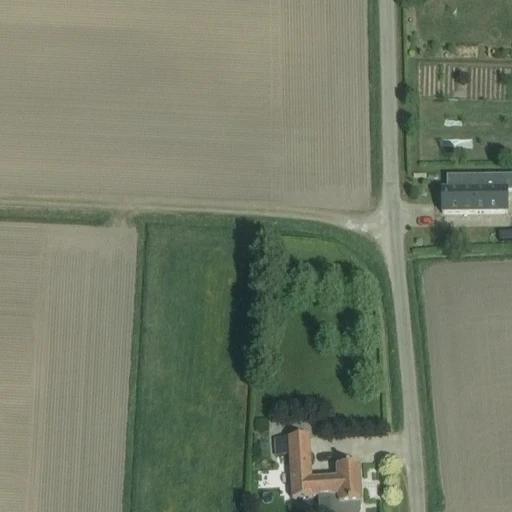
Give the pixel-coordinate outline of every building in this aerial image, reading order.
[(442,214),(462,214),(504,213),(503,192),(483,192),(483,183),(478,183),(459,183),(459,191),(442,191),(442,214)] [(415,214),(413,223),(436,226),(437,217),(415,214)] [(505,228),(504,217),(441,217),(441,229),(505,228)] [(511,233),(498,234),(498,243),(511,242),(511,233)] [(327,511),(359,511),(359,506),(360,506),(358,468),(336,469),(337,482),(311,483),(308,439),(289,440),(289,456),(290,500),(311,499),(327,499),(327,511)]
